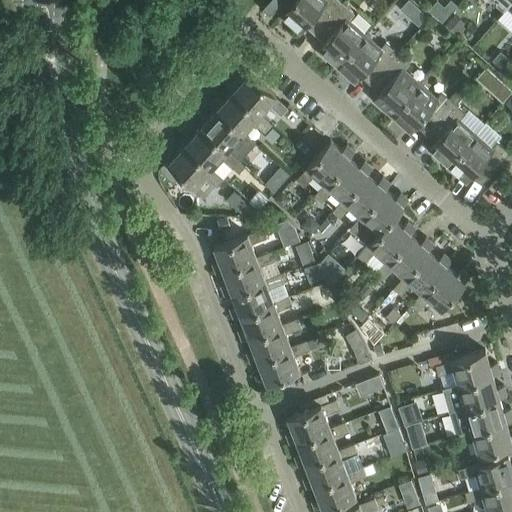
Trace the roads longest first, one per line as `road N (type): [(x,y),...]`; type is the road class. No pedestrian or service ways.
road 1 (tertiary): [(42,0),(83,202),(220,511)]
road 2 (residential): [(250,34),(140,165),(187,240),(247,388),(267,410)]
road 3 (residential): [(492,239),(250,34)]
road 4 (residential): [(267,410),(384,360),(511,323)]
